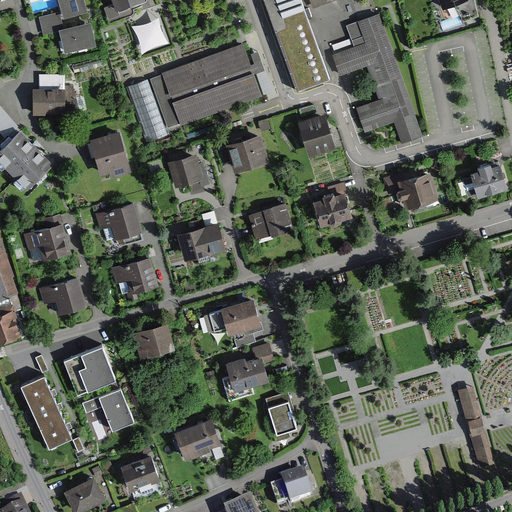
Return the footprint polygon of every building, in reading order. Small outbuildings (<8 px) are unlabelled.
[(88,0),(62,0),(67,17),(91,11),(88,0)] [(143,2),(142,0),(109,0),(113,12),(143,2)] [(301,0),(265,0),(297,89),(330,78),(301,0)] [(343,0),(312,0),(316,9),(343,0)] [(444,0),(447,9),(459,6),(470,22),(483,17),(477,0),(444,0)] [(62,13),(40,17),(43,33),(65,29),(62,13)] [(382,14),(347,26),(353,44),(334,50),(342,74),(370,65),(382,100),(361,107),(368,130),(397,120),(404,140),(423,134),(382,14)] [(135,26),(143,52),(169,44),(160,18),(135,26)] [(95,23),(64,32),(70,55),(101,46),(95,23)] [(164,76),(153,79),(169,124),(178,121),(180,127),(265,97),(245,41),(162,71),(164,76)] [(66,75),(42,75),(42,91),(37,91),(37,113),(75,112),(74,85),(66,85),(66,75)] [(149,80),(130,87),(149,142),(169,135),(149,80)] [(20,125),(0,103),(0,129),(7,136),(20,125)] [(332,114),(307,122),(316,153),(342,146),(332,114)] [(56,164),(22,129),(0,149),(0,154),(31,188),(56,164)] [(122,133),(94,141),(104,176),(132,168),(122,133)] [(266,135),(233,145),(240,170),(273,160),(266,135)] [(201,154),(174,162),(181,185),(208,177),(201,154)] [(511,187),(511,182),(507,163),(477,171),(479,177),(465,181),(470,199),(511,187)] [(402,178),(388,182),(393,197),(404,194),(410,213),(442,203),(433,176),(405,185),(402,178)] [(357,218),(348,182),(331,187),(334,198),(320,202),(327,226),(357,218)] [(296,227),(288,202),(252,215),(260,239),(296,227)] [(145,230),(138,204),(102,215),(106,228),(116,225),(120,237),(145,230)] [(63,214),(47,219),(49,227),(25,234),(34,264),(75,252),(63,214)] [(223,222),(182,233),(189,258),(230,247),(223,222)] [(0,300),(20,293),(0,237),(0,300)] [(164,290),(154,256),(114,268),(118,284),(133,280),(138,298),(164,290)] [(89,307),(81,278),(42,288),(46,303),(61,299),(65,314),(89,307)] [(264,325),(256,300),(210,315),(215,331),(230,326),(233,335),(264,325)] [(17,305),(0,310),(0,345),(28,336),(17,305)] [(173,322),(136,333),(143,358),(180,348),(173,322)] [(249,357),(230,364),(239,392),(274,380),(268,361),(274,359),(269,342),(255,346),(260,360),(251,363),(249,357)] [(108,346),(67,362),(80,394),(121,378),(108,346)] [(42,372),(48,370),(44,354),(38,356),(42,372)] [(53,394),(44,374),(22,384),(31,404),(53,394)] [(139,421),(125,386),(83,403),(88,413),(105,406),(115,431),(139,421)] [(473,386),(460,389),(480,463),(493,460),(473,386)] [(291,391),(269,398),(280,434),(302,427),(291,391)] [(62,415),(53,394),(31,404),(40,425),(62,415)] [(71,436),(62,415),(40,425),(49,445),(71,436)] [(216,420),(180,433),(190,458),(226,445),(216,420)] [(153,456),(125,467),(133,490),(162,479),(153,456)] [(316,492),(310,473),(274,485),(280,504),(316,492)] [(81,511),(108,499),(97,477),(68,491),(78,511),(81,511)] [(262,511),(256,497),(228,509),(229,511),(262,511)] [(31,511),(24,499),(0,511),(31,511)]
